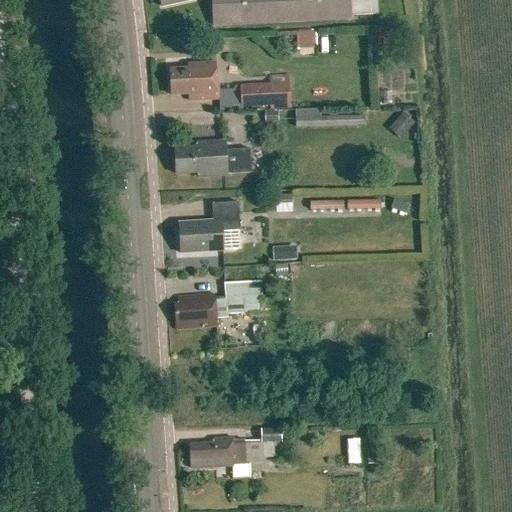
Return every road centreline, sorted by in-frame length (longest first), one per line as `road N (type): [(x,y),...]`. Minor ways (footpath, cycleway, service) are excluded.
road 1 (secondary): [(148,511),(110,0)]
road 2 (unclassified): [(33,511),(0,55)]
